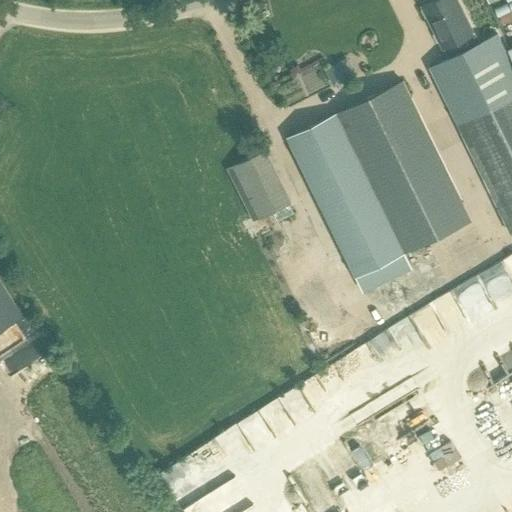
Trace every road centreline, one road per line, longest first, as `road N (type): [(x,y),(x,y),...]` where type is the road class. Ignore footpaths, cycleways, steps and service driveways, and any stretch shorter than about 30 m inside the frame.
road 1 (unknown): [(285,511),(284,481),(303,442),(378,372),(429,341),(496,319)]
road 2 (unclassified): [(0,10),(107,23),(214,0)]
